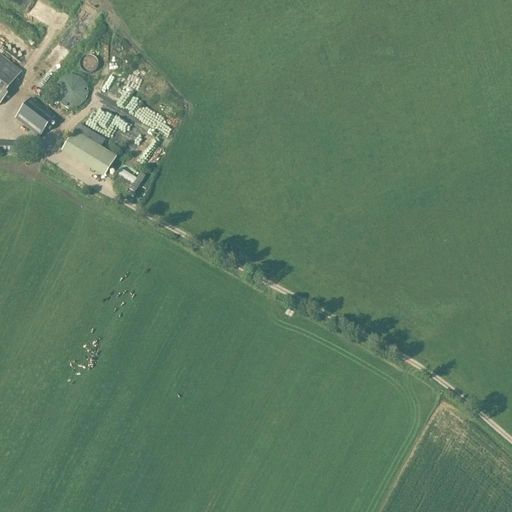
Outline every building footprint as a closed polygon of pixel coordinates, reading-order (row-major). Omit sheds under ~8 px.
[(0,105),(7,97),(6,93),(21,73),(0,56),(0,105)] [(57,83),(55,91),(56,100),(62,107),(66,109),(71,110),(79,108),(86,102),(89,94),(87,85),(81,79),(72,76),(64,78),(57,83)] [(47,93),(41,101),(49,108),(55,100),(47,93)] [(31,99),(15,119),(39,139),(55,118),(31,99)] [(76,123),(58,153),(101,178),(114,157),(99,148),(104,140),(76,123)] [(0,142),(0,154),(17,155),(17,143),(0,142)] [(136,177),(138,172),(122,164),(120,170),(136,177)] [(145,177),(139,173),(136,179),(119,169),(116,174),(132,184),(129,190),(135,193),(145,177)]
